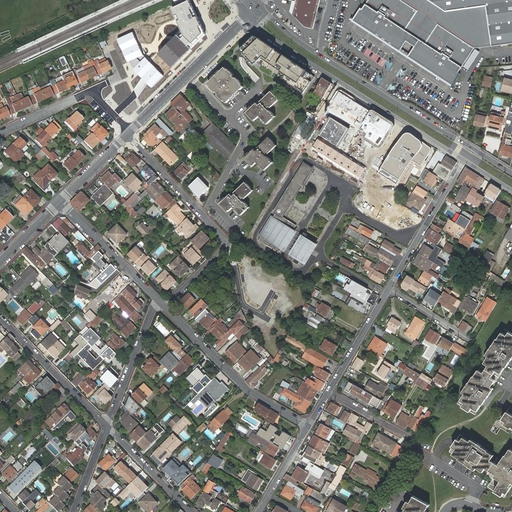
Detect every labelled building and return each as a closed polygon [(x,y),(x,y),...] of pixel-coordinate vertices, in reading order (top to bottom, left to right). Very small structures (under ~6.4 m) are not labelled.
[(134,31),(116,39),(128,65),(144,81),(150,88),(190,48),(188,46),(205,31),(189,0),(187,0),(172,7),(185,35),(181,39),(177,35),(150,61),(145,56),(134,31)] [(296,0),(296,3),(293,16),(305,28),(314,30),(318,10),(319,7),(320,0),(296,0)] [(408,56),(452,86),(461,74),(459,72),(474,48),(438,24),(425,43),(405,30),(418,11),(400,0),(368,0),(363,9),(361,8),(353,20),(399,53),(407,42),(410,44),(414,47),(408,56)] [(400,0),(418,11),(405,30),(425,43),(438,24),(474,48),(492,46),(486,6),(445,11),(428,0),(400,0)] [(511,0),(428,0),(445,11),(486,6),(492,46),(511,43),(511,0)] [(318,10),(314,30),(318,31),(323,11),(320,10),(318,10)] [(255,36),(239,50),(250,63),(252,61),(255,65),(257,62),(267,69),(270,64),(281,71),(278,76),(303,94),(315,76),(255,36)] [(475,49),(464,67),(468,70),(480,52),(475,49)] [(107,62),(105,58),(97,62),(99,65),(96,67),(98,72),(99,74),(102,73),(110,70),(107,62)] [(95,74),(98,72),(96,67),(93,61),(88,64),(89,66),(83,68),(85,71),(88,80),(95,76),(95,74)] [(217,86),(227,77),(225,76),(232,70),(229,67),(228,68),(225,65),(208,81),(210,84),(209,85),(211,88),(216,84),(217,86)] [(81,83),(88,80),(85,71),(77,75),(76,72),(75,71),(72,72),(73,73),(74,76),(77,82),(80,81),(81,83)] [(234,73),(233,71),(227,77),(230,81),(235,77),(233,74),(234,73)] [(73,84),(77,82),(74,76),(73,73),(62,78),(62,79),(63,81),(67,90),(74,86),(73,84)] [(493,78),(485,76),(483,85),(491,87),(493,78)] [(230,81),(227,77),(217,86),(219,88),(215,91),(220,96),(220,97),(224,102),(225,101),(228,104),(235,98),(233,96),(236,94),(237,96),(245,88),(243,86),(244,85),(238,78),(237,79),(235,77),(230,81)] [(320,99),(322,101),(332,84),(322,77),(321,80),(317,87),(315,91),(315,92),(321,96),(320,99)] [(59,93),(67,90),(63,81),(62,79),(62,78),(56,80),(58,84),(55,85),(54,80),(50,82),(52,86),(55,92),(58,91),(59,93)] [(508,81),(502,79),(500,90),(506,92),(508,81)] [(51,94),(55,92),(52,86),(50,82),(46,84),(47,86),(48,88),(41,91),(45,99),(52,96),(51,94)] [(37,103),(45,99),(41,91),(40,89),(40,88),(29,93),(30,96),(33,102),(36,101),(37,103)] [(260,105),(252,119),(253,121),(255,120),(258,123),(261,120),(268,128),(274,123),(272,121),(276,118),(272,114),(271,115),(268,112),(270,109),(271,110),(278,103),(276,101),(277,99),(272,93),(262,101),(262,102),(261,104),(260,105)] [(29,104),(33,102),(30,96),(24,99),(21,94),(17,96),(20,101),(23,109),(30,106),(29,104)] [(181,94),(171,104),(174,107),(182,115),(185,118),(185,119),(189,122),(190,123),(193,120),(184,111),(191,104),(181,94)] [(15,113),(23,109),(20,101),(17,96),(12,98),(15,103),(12,104),(9,98),(5,99),(7,104),(8,106),(11,112),(14,110),(15,113)] [(8,114),(11,112),(8,106),(7,104),(4,106),(5,108),(4,108),(1,104),(0,104),(0,115),(2,119),(9,116),(8,114)] [(247,114),(252,119),(260,105),(259,106),(257,104),(247,114)] [(182,115),(174,107),(166,115),(177,126),(181,130),(189,122),(185,119),(185,118),(182,115)] [(312,112),(306,108),(300,118),(309,123),(315,114),(312,112)] [(492,111),(488,126),(501,129),(506,112),(502,111),(502,113),(492,111)] [(68,118),(64,122),(73,131),(77,127),(76,126),(83,119),(76,112),(69,119),(68,118)] [(216,150),(228,162),(236,148),(202,112),(199,115),(208,124),(205,127),(199,133),(211,144),(216,150)] [(485,127),(488,116),(480,114),(481,112),(477,112),(474,124),(485,127)] [(315,114),(309,123),(312,125),(318,115),(315,114)] [(349,128),(331,117),(321,134),(338,145),(349,128)] [(162,120),(158,123),(160,125),(169,134),(169,135),(172,132),(162,120)] [(44,131),(50,138),(60,127),(54,121),(44,131)] [(169,134),(160,125),(158,126),(156,124),(151,130),(145,135),(146,137),(144,139),(148,144),(149,144),(150,146),(155,146),(157,144),(158,144),(161,141),(157,136),(161,132),(166,137),(169,134)] [(94,134),(92,135),(99,142),(107,135),(96,125),(91,130),(94,134)] [(42,146),(50,138),(44,131),(35,140),(42,146)] [(394,148),(379,172),(397,184),(412,161),(421,166),(431,151),(431,149),(431,147),(423,142),(421,141),(420,139),(412,133),(409,133),(406,133),(404,134),(394,148)] [(500,154),(511,157),(511,146),(510,146),(511,140),(506,139),(507,134),(505,133),(500,154)] [(92,135),(91,134),(84,142),(91,150),(99,142),(92,135)] [(22,154),(23,154),(29,148),(26,145),(27,145),(20,138),(13,144),(20,151),(22,154)] [(244,159),(251,166),(252,164),(256,168),(258,165),(266,173),(272,167),(271,165),(274,162),(269,158),(268,159),(265,156),(267,154),(268,155),(276,148),(273,145),(274,143),(269,138),(258,148),(259,150),(257,152),(254,149),(244,159)] [(79,145),(74,139),(70,142),(76,148),(79,145)] [(365,169),(318,139),(312,148),(360,178),(365,169)] [(174,154),(163,143),(155,150),(165,159),(165,158),(168,160),(167,161),(171,166),(178,158),(174,154)] [(15,161),(22,154),(20,151),(13,144),(6,151),(2,155),(7,160),(11,157),(15,161)] [(41,150),(46,156),(49,154),(50,153),(44,147),(41,150)] [(38,153),(42,158),(46,156),(41,150),(38,153)] [(75,150),(68,156),(70,158),(76,164),(83,158),(75,150)] [(126,160),(128,161),(134,155),(133,153),(126,160)] [(198,157),(194,153),(190,157),(194,161),(198,157)] [(134,155),(128,161),(134,167),(135,166),(140,161),(134,155)] [(458,162),(447,156),(446,157),(444,162),(441,166),(439,164),(436,170),(444,175),(446,172),(448,173),(446,177),(448,178),(458,162)] [(76,164),(70,158),(62,165),(69,172),(76,164)] [(295,228),(297,226),(284,217),(315,167),(306,162),(274,212),(276,214),(275,216),(273,215),(261,235),(262,236),(260,240),(281,253),(283,249),(288,251),(300,231),(295,228)] [(191,170),(185,163),(175,172),(182,179),(191,170)] [(159,177),(147,165),(143,168),(146,171),(146,172),(152,178),(147,183),(150,186),(156,180),(159,177)] [(47,166),(40,172),(49,181),(56,174),(47,166)] [(465,168),(457,182),(462,185),(465,180),(470,171),(465,168)] [(40,172),(39,171),(32,178),(42,188),(49,181),(40,172)] [(119,180),(110,171),(102,179),(110,188),(119,180)] [(479,177),(470,171),(465,180),(466,181),(473,184),(474,185),(479,177)] [(438,176),(430,172),(424,181),(432,186),(438,176)] [(20,173),(14,177),(20,183),(25,179),(20,173)] [(142,182),(133,173),(125,181),(135,192),(137,190),(136,188),(137,188),(134,185),(137,182),(140,185),(142,182)] [(484,179),(479,177),(474,185),(472,188),(472,189),(466,200),(479,208),(486,196),(477,191),(484,179)] [(208,189),(198,178),(191,186),(201,196),(208,189)] [(166,191),(156,180),(155,182),(150,186),(146,190),(139,197),(135,200),(131,205),(133,208),(149,193),(156,201),(166,191)] [(220,203),(227,210),(229,209),(231,212),(234,209),(242,217),(248,212),(246,210),(249,208),(245,203),(244,204),(241,201),(243,199),(244,200),(252,192),(249,189),(250,188),(245,182),(234,193),(235,194),(233,196),(231,193),(220,203)] [(502,190),(492,183),(489,187),(488,190),(486,194),(486,196),(493,201),(491,204),(493,206),(502,190)] [(101,206),(114,193),(105,184),(99,190),(97,187),(96,188),(92,192),(94,194),(92,197),(101,206)] [(464,185),(464,186),(456,198),(464,203),(466,200),(472,189),(470,189),(466,187),(464,185)] [(29,190),(22,198),(32,208),(39,200),(29,190)] [(416,190),(407,203),(421,211),(427,201),(421,197),(422,194),(416,190)] [(71,202),(79,211),(91,200),(86,195),(82,191),(71,202)] [(177,203),(166,191),(156,201),(164,209),(166,207),(170,210),(176,204),(177,203)] [(14,205),(22,198),(19,195),(11,202),(14,205)] [(124,204),(128,208),(131,205),(135,200),(132,196),(124,204)] [(32,208),(22,198),(14,205),(24,215),(32,208)] [(491,212),(504,220),(510,209),(497,201),(491,212)] [(118,212),(121,215),(126,210),(128,208),(124,204),(124,203),(122,205),(124,206),(118,212)] [(181,208),(176,204),(170,210),(167,213),(179,226),(181,224),(187,219),(186,218),(180,212),(180,211),(180,209),(181,208)] [(133,208),(131,205),(128,208),(126,210),(130,214),(135,210),(133,208)] [(147,210),(143,206),(137,212),(138,213),(141,216),(147,210)] [(5,210),(0,214),(0,220),(4,225),(12,217),(5,210)] [(133,218),(138,213),(135,210),(130,214),(133,218)] [(491,212),(489,215),(502,222),(504,220),(491,212)] [(461,215),(456,224),(460,226),(463,228),(466,230),(471,221),(461,215)] [(474,217),(459,242),(467,247),(472,238),(467,236),(477,219),(474,217)] [(74,227),(65,218),(58,218),(57,218),(58,219),(62,224),(69,231),(74,227)] [(62,224),(58,219),(51,225),(55,230),(56,230),(62,224)] [(176,229),(187,240),(188,238),(189,238),(199,227),(196,224),(194,226),(192,224),(191,225),(190,223),(191,222),(187,219),(181,224),(179,226),(177,228),(176,229)] [(452,221),(449,219),(442,230),(443,231),(445,232),(452,221)] [(445,232),(459,241),(461,238),(455,234),(458,229),(461,231),(464,233),(466,230),(463,228),(460,226),(456,224),(454,223),(452,221),(445,232)] [(146,236),(154,229),(151,226),(148,228),(143,223),(138,228),(146,236)] [(62,224),(56,230),(58,232),(59,233),(63,237),(63,238),(69,231),(62,224)] [(429,229),(424,238),(437,246),(440,248),(445,239),(442,237),(440,236),(443,231),(442,230),(432,224),(429,229)] [(127,234),(118,225),(109,234),(118,243),(127,234)] [(365,226),(361,233),(370,239),(374,232),(365,226)] [(203,231),(192,242),(195,245),(198,248),(206,241),(207,242),(210,238),(203,231)] [(357,232),(357,231),(354,236),(369,244),(371,239),(370,239),(361,233),(357,232)] [(54,236),(46,243),(57,253),(68,243),(68,242),(63,238),(63,237),(59,233),(55,237),(54,236)] [(318,244),(301,234),(288,254),(305,264),(318,244)] [(386,248),(392,251),(397,254),(399,256),(402,251),(394,246),(395,245),(386,240),(382,246),(383,246),(386,248)] [(78,249),(76,251),(82,257),(87,262),(95,253),(100,249),(97,246),(95,248),(89,253),(78,242),(75,246),(78,249)] [(79,242),(78,242),(89,253),(90,253),(79,242)] [(482,258),(474,254),(479,245),(473,242),(465,257),(472,261),(478,265),(482,258)] [(57,253),(46,243),(43,246),(44,247),(44,248),(52,256),(53,257),(57,253)] [(201,258),(202,257),(201,256),(203,253),(198,248),(195,245),(185,256),(194,265),(197,262),(196,260),(197,260),(196,259),(195,258),(198,255),(201,258)] [(424,245),(419,253),(434,262),(443,268),(445,265),(435,259),(438,253),(424,245)] [(366,248),(365,251),(382,261),(390,265),(395,257),(381,249),(380,251),(371,246),(370,248),(369,248),(368,249),(366,248)] [(386,248),(383,246),(381,249),(395,257),(397,254),(392,251),(386,248)] [(32,250),(37,255),(38,256),(41,253),(40,252),(36,247),(32,250)] [(147,258),(136,247),(128,255),(133,260),(134,259),(136,260),(134,261),(139,266),(139,265),(147,258)] [(445,251),(451,255),(454,250),(448,247),(445,251)] [(41,266),(44,263),(40,258),(38,261),(37,262),(32,258),(33,256),(25,248),(22,251),(36,266),(39,264),(41,266)] [(52,256),(44,248),(40,252),(41,253),(38,256),(40,258),(44,263),(45,264),(46,265),(49,262),(49,261),(53,257),(52,256)] [(488,251),(484,258),(490,261),(494,255),(488,251)] [(419,253),(416,258),(431,267),(432,266),(441,272),(443,268),(434,262),(419,253)] [(151,259),(149,256),(147,258),(139,265),(139,266),(149,276),(157,268),(150,260),(151,259)] [(182,261),(178,257),(171,263),(174,266),(171,269),(180,278),(184,274),(183,273),(186,271),(187,272),(190,268),(188,267),(182,261)] [(351,263),(342,257),(340,261),(349,266),(351,263)] [(465,257),(461,263),(468,267),(469,265),(472,261),(465,257)] [(363,258),(361,261),(369,266),(374,269),(376,265),(363,258)] [(416,258),(413,263),(425,271),(433,275),(434,273),(430,270),(431,267),(416,258)] [(484,258),(480,265),(482,267),(485,269),(490,261),(484,258)] [(390,265),(382,261),(378,268),(386,273),(390,265)] [(113,273),(115,270),(110,265),(88,286),(96,290),(104,281),(113,273)] [(374,269),(369,266),(365,273),(367,274),(367,275),(381,283),(385,275),(374,269)] [(28,267),(23,272),(32,281),(37,276),(28,267)] [(175,280),(165,270),(158,276),(161,280),(158,282),(167,291),(170,288),(169,287),(172,284),(173,285),(177,282),(175,280)] [(433,275),(425,271),(419,281),(427,285),(433,275)] [(21,279),(17,283),(23,290),(32,281),(23,272),(19,276),(21,279)] [(413,279),(408,276),(402,285),(403,288),(407,291),(409,288),(416,293),(419,289),(424,292),(426,288),(413,281),(413,279)] [(497,282),(505,287),(508,282),(505,281),(500,278),(497,282)] [(59,290),(65,284),(63,281),(62,281),(56,287),(59,290)] [(366,288),(354,281),(351,287),(355,289),(355,288),(363,293),(361,296),(370,301),(374,294),(366,289),(366,288)] [(23,290),(17,283),(11,288),(18,295),(23,290)] [(485,283),(479,296),(484,298),(490,285),(485,283)] [(50,288),(56,293),(59,290),(56,287),(53,285),(50,288)] [(68,288),(65,285),(60,290),(63,293),(68,288)] [(85,301),(89,293),(76,287),(72,295),(77,298),(81,299),(85,301)] [(100,298),(107,291),(103,287),(97,295),(100,298)] [(135,296),(127,287),(119,295),(122,297),(138,313),(141,310),(139,308),(143,303),(139,299),(136,302),(133,298),(135,296)] [(18,295),(11,288),(8,292),(14,298),(18,295)] [(442,296),(437,304),(439,305),(438,305),(441,307),(442,306),(451,312),(458,300),(450,296),(452,292),(446,288),(442,296)] [(442,296),(431,289),(425,300),(436,306),(442,296)] [(190,294),(181,301),(188,308),(196,300),(199,297),(193,291),(190,294)] [(352,299),(349,305),(364,314),(367,309),(363,307),(367,301),(352,293),(349,297),(352,299)] [(122,297),(119,295),(117,297),(113,301),(117,305),(134,323),(139,317),(121,298),(122,297)] [(91,309),(100,301),(96,296),(86,305),(91,309)] [(462,301),(461,302),(458,308),(461,309),(464,311),(465,309),(473,314),(478,305),(475,304),(477,301),(473,298),(472,301),(467,299),(465,303),(462,301)] [(461,302),(458,300),(451,312),(450,313),(454,315),(458,308),(461,302)] [(40,307),(35,303),(27,310),(32,315),(40,307)] [(197,318),(206,310),(199,303),(190,311),(197,318)] [(306,303),(304,306),(305,307),(309,309),(312,311),(315,313),(317,309),(306,303)] [(321,306),(317,304),(316,306),(320,309),(319,311),(326,315),(331,308),(323,303),(321,306)] [(483,304),(476,316),(484,320),(491,308),(483,304)] [(309,309),(305,307),(299,318),(303,320),(309,309)] [(210,329),(220,339),(228,332),(229,331),(230,330),(232,328),(240,320),(239,319),(242,317),(244,314),(242,309),(236,316),(238,318),(230,325),(231,327),(228,330),(221,322),(223,320),(221,318),(218,321),(210,329)] [(32,317),(26,310),(22,314),(23,315),(28,321),(32,317)] [(209,313),(206,310),(197,318),(195,320),(198,323),(200,322),(206,328),(207,327),(209,329),(210,329),(218,321),(216,318),(213,320),(208,314),(209,313)] [(315,313),(312,311),(306,321),(318,328),(322,321),(327,324),(329,321),(324,319),(323,320),(316,316),(317,314),(315,313)] [(22,327),(28,321),(23,315),(17,321),(22,327)] [(103,320),(99,315),(94,320),(91,323),(96,327),(103,320)] [(120,326),(124,323),(116,315),(113,319),(120,326)] [(393,317),(388,325),(389,326),(387,329),(388,329),(395,333),(399,326),(401,322),(393,317)] [(416,317),(411,325),(412,326),(410,329),(409,328),(405,334),(416,340),(426,323),(425,322),(426,320),(424,319),(422,321),(416,317)] [(49,329),(52,332),(54,330),(61,323),(63,322),(59,318),(49,329)] [(49,329),(40,320),(32,328),(36,332),(36,333),(35,334),(35,335),(36,336),(37,337),(38,338),(39,338),(40,337),(41,337),(42,336),(49,329)] [(63,322),(61,323),(66,328),(69,325),(64,320),(63,322)] [(245,325),(240,320),(232,328),(230,330),(229,331),(228,332),(220,339),(216,343),(220,347),(228,338),(230,340),(236,335),(245,325)] [(135,328),(129,322),(120,332),(126,337),(135,328)] [(247,327),(249,325),(248,322),(245,325),(236,335),(240,339),(250,330),(247,327)] [(464,332),(468,325),(463,322),(459,329),(464,332)] [(96,327),(91,323),(87,327),(92,332),(96,327)] [(424,342),(436,350),(439,345),(444,337),(440,335),(431,330),(424,342)] [(511,332),(508,335),(504,333),(502,335),(504,336),(502,340),(500,339),(499,338),(497,341),(499,342),(496,346),(495,345),(494,344),(489,352),(490,353),(489,355),(491,357),(489,360),(491,361),(489,364),(490,365),(486,372),(481,369),(479,372),(481,373),(478,377),(477,376),(476,375),(475,377),(476,378),(474,382),(472,381),(471,381),(468,385),(470,386),(467,390),(466,389),(464,392),(465,392),(466,393),(464,397),(465,398),(463,401),(465,402),(462,406),(470,411),(473,407),(478,409),(479,407),(478,406),(480,402),(482,403),(484,400),(483,399),(485,395),(487,397),(488,397),(490,393),(489,392),(491,388),(493,389),(494,387),(493,386),(492,385),(494,382),(492,381),(494,377),(493,377),(497,370),(502,373),(504,369),(502,368),(504,365),(506,366),(507,367),(509,364),(507,363),(509,359),(511,360),(511,361),(511,360),(511,332)] [(5,339),(0,343),(0,351),(1,353),(4,351),(11,359),(19,351),(11,343),(15,340),(9,334),(5,339)] [(114,334),(108,339),(110,340),(107,344),(112,348),(112,347),(116,351),(124,343),(120,339),(120,340),(114,334)] [(50,335),(40,344),(54,359),(64,349),(50,335)] [(70,356),(72,359),(77,354),(88,344),(79,335),(73,341),(79,347),(76,350),(70,356)] [(178,354),(183,359),(187,355),(183,351),(182,352),(180,350),(182,347),(172,336),(166,342),(178,354)] [(258,343),(259,342),(258,341),(255,336),(250,342),(253,345),(256,342),(258,343)] [(291,341),(302,348),(305,344),(293,337),(291,341)] [(448,354),(454,344),(444,337),(439,345),(446,349),(445,352),(448,354)] [(338,346),(325,339),(320,348),(332,355),(338,346)] [(372,341),(368,349),(380,356),(384,348),(376,343),(377,341),(373,339),(372,341)] [(73,341),(70,343),(76,350),(79,347),(73,341)] [(92,348),(88,344),(77,354),(81,358),(83,357),(90,364),(89,366),(91,368),(94,370),(96,369),(104,360),(100,356),(96,360),(88,352),(92,348)] [(244,354),(235,344),(226,352),(235,362),(244,354)] [(104,356),(108,353),(101,345),(97,349),(104,356)] [(328,358),(309,347),(303,356),(322,367),(328,358)] [(257,358),(250,350),(238,362),(237,363),(239,366),(238,367),(241,370),(244,367),(248,371),(259,360),(257,358)] [(161,361),(171,371),(174,368),(176,365),(180,362),(175,357),(170,352),(161,361)] [(111,363),(115,359),(109,353),(105,357),(111,363)] [(193,361),(187,355),(183,359),(180,362),(176,365),(174,368),(180,374),(193,361)] [(56,364),(61,358),(59,356),(53,361),(56,364)] [(260,366),(266,359),(264,357),(257,363),(260,366)] [(357,357),(352,367),(359,371),(364,361),(357,357)] [(160,368),(151,359),(144,366),(146,367),(144,369),(152,376),(160,368)] [(248,371),(248,372),(260,360),(259,360),(248,371)] [(395,365),(405,370),(407,366),(401,363),(401,362),(398,360),(395,365)] [(28,374),(35,368),(29,361),(20,370),(26,377),(28,374)] [(390,370),(392,371),(395,366),(385,361),(378,374),(387,379),(388,378),(386,376),(390,370)] [(443,365),(433,380),(445,387),(454,372),(443,365)] [(198,366),(186,378),(199,392),(212,379),(207,374),(206,374),(198,366)] [(251,386),(254,388),(258,383),(256,382),(268,370),(265,366),(261,369),(260,368),(246,382),(251,386)] [(405,370),(404,372),(416,379),(411,387),(413,388),(416,384),(420,378),(422,374),(408,366),(407,366),(405,370)] [(41,374),(35,368),(28,374),(26,377),(23,379),(29,385),(41,374)] [(330,373),(322,369),(317,376),(325,381),(330,373)] [(107,373),(100,379),(104,383),(110,388),(118,379),(111,372),(108,374),(107,373)] [(432,380),(422,374),(420,378),(428,383),(430,384),(432,380)] [(35,389),(42,397),(55,384),(47,376),(44,379),(41,377),(31,386),(33,390),(35,389)] [(74,386),(76,388),(79,385),(84,381),(79,376),(72,384),(74,386)] [(221,383),(215,377),(191,400),(194,404),(200,398),(209,408),(229,388),(222,381),(221,383)] [(84,381),(79,385),(81,387),(88,395),(96,386),(94,383),(92,385),(88,380),(86,378),(84,381)] [(420,378),(416,384),(421,388),(422,385),(426,387),(428,383),(420,378)] [(309,380),(307,383),(312,386),(313,386),(318,389),(320,390),(324,384),(316,379),(314,383),(309,380)] [(23,386),(20,382),(10,391),(14,395),(23,386)] [(381,400),(348,382),(344,390),(377,408),(381,400)] [(110,388),(104,383),(93,394),(103,405),(111,397),(106,392),(110,388)] [(61,387),(58,384),(49,392),(52,395),(61,387)] [(154,393),(145,384),(133,395),(142,404),(149,397),(154,393)] [(376,392),(382,395),(387,387),(381,384),(380,386),(376,384),(373,388),(369,386),(367,390),(374,395),(376,392)] [(287,389),(281,385),(277,392),(280,394),(283,390),(286,392),(287,389)] [(160,390),(164,395),(168,390),(164,386),(160,390)] [(305,387),(300,395),(311,402),(318,389),(313,386),(310,390),(305,387)] [(141,406),(130,395),(125,406),(132,414),(141,406)] [(311,402),(300,395),(298,398),(295,403),(293,406),(304,412),(311,402)] [(151,400),(149,397),(142,404),(144,407),(151,400)] [(388,398),(386,402),(382,409),(385,410),(391,400),(388,398)] [(391,400),(385,410),(391,414),(390,416),(395,419),(403,406),(391,400)] [(270,410),(259,403),(255,410),(266,417),(270,410)] [(331,403),(327,410),(336,416),(340,408),(331,403)] [(68,415),(71,412),(64,405),(45,422),(50,427),(53,429),(57,425),(68,415)] [(511,411),(508,409),(504,416),(503,418),(506,420),(505,422),(508,423),(509,421),(511,423),(511,449),(510,448),(509,451),(510,451),(507,455),(506,454),(505,454),(502,458),(504,459),(502,463),(500,462),(498,465),(490,460),(493,456),(490,454),(489,456),(485,453),(486,452),(487,451),(484,449),(483,451),(479,449),(480,447),(481,446),(477,444),(476,445),(472,443),(473,441),(470,439),(469,440),(469,441),(465,439),(464,441),(462,439),(460,441),(456,439),(451,447),(455,449),(452,454),(455,456),(456,454),(460,457),(459,458),(458,459),(461,461),(462,460),(465,462),(465,464),(464,464),(468,467),(469,465),(472,467),(471,469),(474,471),(476,468),(479,470),(480,469),(483,471),(484,468),(495,475),(494,476),(496,478),(498,476),(502,479),(501,480),(494,490),(504,496),(506,492),(508,493),(510,491),(508,489),(510,485),(511,486),(511,485),(511,411)] [(137,424),(129,415),(130,414),(127,410),(120,417),(123,420),(122,421),(130,430),(137,424)] [(278,415),(270,410),(266,417),(265,418),(273,423),(278,415)] [(345,411),(340,419),(345,421),(349,414),(345,411)] [(76,417),(71,412),(68,415),(57,425),(55,427),(53,429),(54,431),(57,428),(58,429),(66,422),(64,421),(68,418),(71,422),(76,417)] [(224,412),(212,423),(218,429),(229,418),(224,413),(224,412)] [(421,424),(423,425),(429,415),(426,412),(422,419),(419,418),(417,421),(413,418),(408,426),(417,431),(421,424)] [(359,416),(353,413),(347,424),(367,435),(373,424),(368,421),(364,426),(356,422),(359,416)] [(403,417),(404,414),(402,413),(396,423),(405,428),(412,418),(410,417),(408,420),(403,417)] [(169,424),(172,428),(178,422),(181,420),(177,416),(169,424)] [(178,422),(172,428),(178,434),(190,421),(185,416),(181,420),(178,422)] [(148,432),(140,440),(148,447),(158,438),(157,438),(161,434),(161,435),(165,431),(157,423),(154,426),(153,427),(159,433),(156,436),(150,430),(148,432)] [(321,423),(315,433),(326,439),(331,429),(321,423)] [(130,434),(138,442),(140,440),(148,432),(140,424),(130,434)] [(198,430),(201,432),(202,433),(208,427),(205,424),(198,430)] [(269,432),(263,428),(259,435),(280,447),(284,449),(292,436),(284,432),(282,436),(277,433),(279,429),(273,425),(269,432)] [(356,443),(357,442),(361,434),(347,426),(343,434),(349,437),(348,439),(351,440),(354,442),(355,443),(356,443)] [(95,434),(89,427),(85,431),(91,438),(95,434)] [(77,428),(71,433),(66,438),(69,441),(66,444),(69,447),(74,442),(77,440),(79,437),(83,434),(77,428)] [(331,429),(326,439),(328,440),(334,431),(331,429)] [(217,448),(216,449),(222,453),(224,449),(222,448),(230,434),(233,436),(234,434),(228,430),(217,448)] [(222,431),(217,437),(220,440),(225,433),(222,431)] [(259,435),(253,432),(248,441),(275,457),(280,447),(259,435)] [(92,440),(84,433),(83,434),(79,437),(77,440),(74,442),(81,448),(84,451),(85,453),(88,455),(89,451),(86,449),(86,448),(81,443),(84,439),(89,443),(92,440)] [(379,433),(373,443),(396,456),(402,446),(379,433)] [(163,445),(151,457),(160,466),(163,462),(162,462),(171,453),(169,452),(171,450),(172,452),(176,448),(173,445),(179,439),(173,434),(164,444),(165,444),(163,446),(163,445)] [(314,435),(308,445),(321,452),(322,453),(328,443),(314,435)] [(179,439),(173,445),(176,448),(182,443),(179,439)] [(148,447),(140,440),(138,442),(137,443),(144,450),(148,447)] [(355,443),(354,442),(349,452),(350,452),(355,455),(360,446),(356,443),(355,443)] [(306,453),(304,457),(308,460),(314,463),(317,459),(321,452),(309,445),(305,452),(306,453)] [(71,456),(67,459),(68,460),(73,466),(83,456),(81,454),(84,451),(81,448),(78,451),(77,450),(73,453),(75,455),(72,457),(71,456)] [(276,460),(261,451),(260,453),(264,455),(260,462),(271,469),(276,460)] [(343,464),(347,467),(353,457),(348,454),(343,464)] [(110,455),(100,464),(107,471),(109,468),(116,462),(112,458),(110,455)] [(212,465),(218,469),(223,461),(213,455),(209,462),(208,463),(212,465)] [(114,456),(112,458),(116,462),(109,468),(111,470),(114,467),(120,462),(114,456)] [(175,457),(169,462),(164,468),(171,476),(182,465),(175,457)] [(57,458),(51,464),(53,467),(60,462),(57,458)] [(121,460),(120,462),(114,467),(122,476),(123,475),(130,483),(138,476),(130,467),(129,468),(121,460)] [(167,460),(160,466),(163,469),(164,468),(169,462),(167,460)] [(2,474),(9,482),(9,481),(22,469),(28,463),(26,461),(19,467),(14,471),(11,468),(10,467),(2,474)] [(35,461),(9,488),(16,495),(42,468),(35,461)] [(14,471),(19,467),(15,463),(11,468),(14,471)] [(206,474),(212,465),(208,463),(207,465),(203,471),(206,474)] [(189,469),(184,464),(182,465),(171,476),(179,484),(189,474),(186,471),(189,469)] [(355,464),(349,474),(355,477),(357,474),(371,482),(369,485),(374,487),(375,484),(377,482),(378,482),(380,478),(375,475),(376,473),(368,468),(367,470),(355,464)] [(298,467),(292,477),(298,481),(303,484),(309,472),(298,467)] [(69,472),(64,476),(70,483),(78,475),(72,469),(69,472)] [(251,470),(248,469),(241,480),(257,490),(263,480),(254,474),(255,473),(251,470)] [(108,485),(114,480),(113,479),(112,478),(106,472),(96,482),(100,485),(104,489),(105,488),(106,489),(108,487),(108,486),(108,485)] [(286,474),(284,479),(289,482),(298,487),(300,484),(297,483),(298,481),(292,477),(286,474)] [(194,475),(186,483),(188,486),(184,490),(192,498),(201,489),(194,480),(197,477),(194,475)] [(331,484),(337,487),(342,478),(336,475),(331,484)] [(72,486),(63,477),(56,483),(59,486),(66,494),(69,491),(68,490),(72,486)] [(211,489),(214,483),(210,480),(203,491),(208,494),(221,501),(225,504),(226,505),(230,500),(211,489)] [(298,487),(289,482),(283,494),(291,499),(292,498),(294,499),(296,495),(294,494),(295,492),(297,490),(298,487)] [(93,497),(90,501),(100,511),(101,511),(107,507),(104,504),(112,496),(104,489),(100,485),(94,491),(97,494),(96,495),(93,497)] [(360,493),(362,489),(355,485),(353,490),(360,493)] [(66,494),(59,486),(55,490),(65,500),(68,496),(66,494)] [(242,498),(250,503),(255,494),(247,489),(243,486),(243,487),(238,495),(242,498)] [(309,487),(306,491),(305,493),(309,496),(310,495),(313,491),(313,490),(309,487)] [(23,502),(29,495),(24,490),(21,493),(17,497),(23,502)] [(39,494),(35,490),(29,495),(23,502),(22,503),(25,506),(27,504),(30,506),(28,507),(30,510),(35,506),(31,502),(39,494)] [(65,500),(55,490),(52,493),(55,496),(62,504),(65,501),(64,500),(65,500)] [(216,510),(221,501),(208,494),(203,491),(198,500),(197,503),(204,507),(206,504),(209,506),(216,510)] [(426,511),(428,511),(426,509),(429,502),(413,494),(409,501),(407,500),(405,503),(407,504),(405,508),(406,508),(404,511),(401,510),(400,511),(426,511)] [(111,504),(119,511),(123,511),(124,511),(121,509),(129,501),(123,495),(117,500),(116,499),(115,500),(111,504)] [(148,495),(140,503),(148,511),(150,511),(159,504),(152,497),(151,499),(149,499),(148,498),(148,495)] [(62,504),(55,496),(48,503),(51,506),(54,509),(57,511),(60,511),(61,511),(60,510),(64,506),(62,504)] [(36,511),(44,511),(51,506),(43,498),(38,502),(43,506),(40,509),(36,511)] [(330,500),(329,500),(326,506),(329,508),(326,511),(344,511),(347,507),(339,502),(337,506),(333,503),(335,500),(331,498),(330,500)] [(306,500),(302,507),(303,508),(310,511),(319,511),(322,509),(319,507),(321,504),(315,501),(314,502),(311,500),(309,502),(306,500)]
